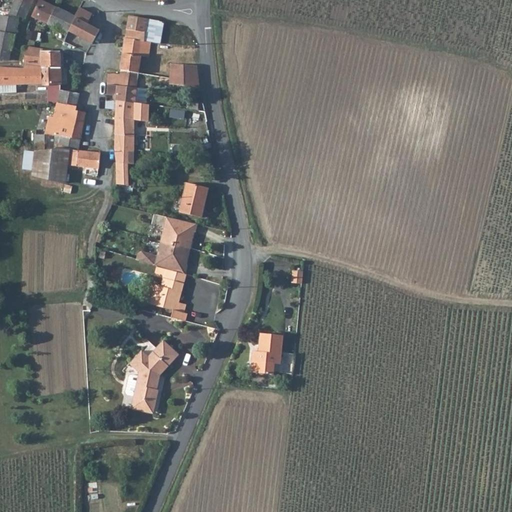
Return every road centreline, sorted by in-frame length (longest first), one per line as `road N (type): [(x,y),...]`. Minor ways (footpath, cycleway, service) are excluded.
road 1 (residential): [(152,511),(241,288),(235,198),(207,74),(203,14)]
road 2 (track): [(511,74),(462,54),(278,19),(203,14)]
road 3 (residential): [(114,2),(96,71),(108,195),(90,240),(89,297)]
road 4 (track): [(511,302),(439,298),(282,251),(243,257)]
